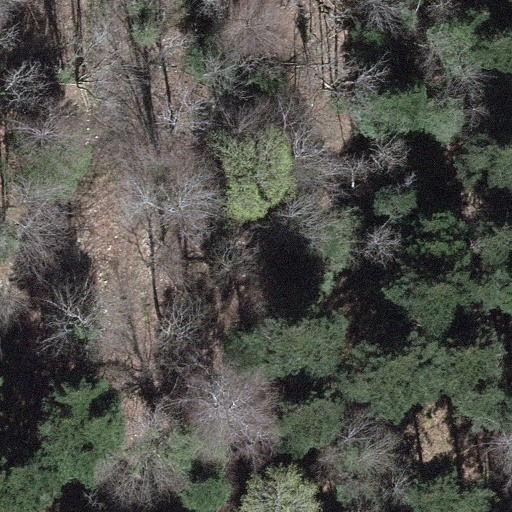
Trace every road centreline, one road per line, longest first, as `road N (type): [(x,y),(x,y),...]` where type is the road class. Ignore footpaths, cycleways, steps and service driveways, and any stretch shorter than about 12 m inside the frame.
road 1 (track): [(142,0),(115,113),(125,356),(119,511)]
road 2 (track): [(115,113),(0,394)]
